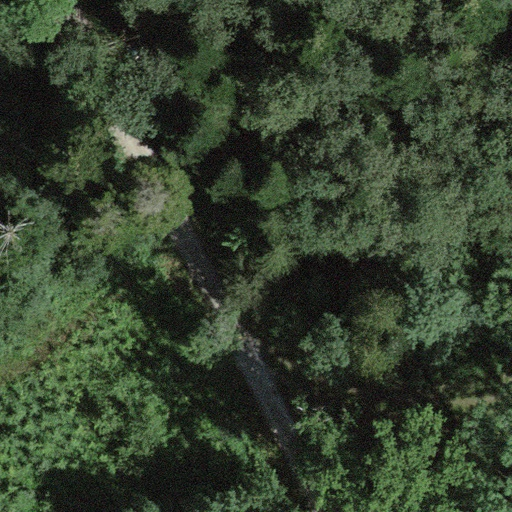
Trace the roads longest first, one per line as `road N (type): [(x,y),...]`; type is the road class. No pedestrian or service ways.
road 1 (track): [(69,0),(330,511)]
road 2 (track): [(511,390),(433,411),(258,371)]
